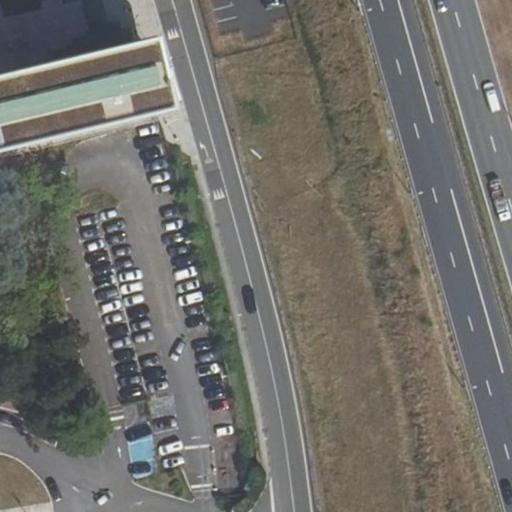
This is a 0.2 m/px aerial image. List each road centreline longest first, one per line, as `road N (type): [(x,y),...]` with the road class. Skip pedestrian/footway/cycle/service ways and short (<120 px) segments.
road 1 (secondary): [(293,511),(247,258),(172,0)]
road 2 (secondary): [(511,485),(378,0)]
